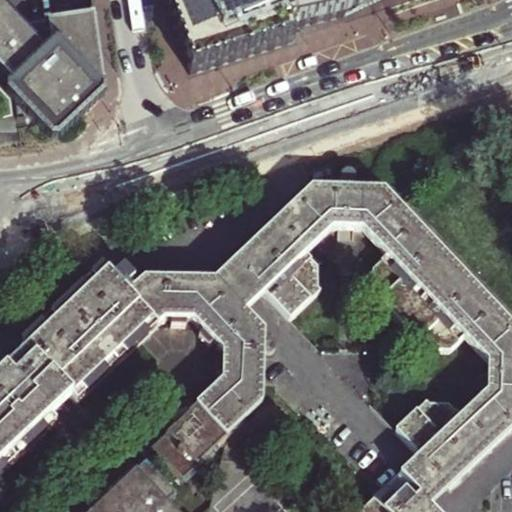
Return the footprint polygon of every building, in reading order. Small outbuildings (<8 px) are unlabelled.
[(0,0),(0,71),(13,86),(7,91),(8,98),(48,142),(62,141),(107,97),(96,15),(50,22),(53,46),(46,52),(0,3),(0,0)] [(165,0),(191,72),(296,40),(292,27),(348,14),(376,0),(165,0)] [(0,480),(56,428),(51,422),(60,415),(64,412),(65,398),(76,409),(148,339),(164,324),(170,325),(171,331),(185,331),(185,325),(192,325),(221,358),(221,370),(222,386),(212,396),(208,392),(197,404),(200,407),(196,411),(221,439),(225,442),(260,408),(262,371),(263,337),(245,318),(257,306),(265,299),(289,325),(319,296),(315,291),(316,272),(305,260),(331,235),(348,236),(359,237),(384,262),(372,274),(372,293),(369,296),(427,358),(429,355),(448,356),(461,343),(484,367),(484,378),(484,398),(465,417),(448,410),(428,409),(425,407),(395,437),(420,461),(411,471),(401,482),(410,492),(406,495),(403,493),(391,504),(383,495),(364,511),(429,511),(440,502),(455,488),(460,493),(465,491),(464,488),(460,483),(511,432),(511,333),(397,212),(382,196),(353,195),(353,181),(348,177),(344,177),(341,179),(339,183),(339,194),(310,194),(245,255),(239,251),(235,251),(234,253),(234,255),(239,262),(227,273),(215,285),(144,284),(127,301),(122,295),(133,285),(122,273),(111,283),(101,273),(20,350),(26,356),(17,364),(6,375),(0,369),(0,480)] [(181,485),(220,447),(225,442),(221,439),(196,411),(189,419),(186,416),(183,418),(181,416),(173,423),(174,426),(170,429),(173,432),(151,452),(181,485)] [(176,497),(145,464),(94,511),(172,511),(166,506),(176,497)]
